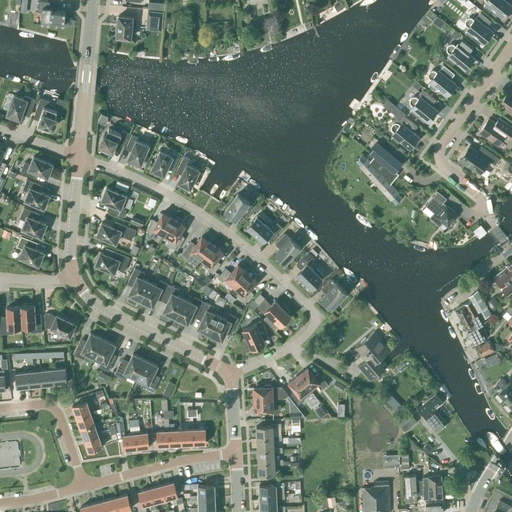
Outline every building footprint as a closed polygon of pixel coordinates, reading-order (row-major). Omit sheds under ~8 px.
[(505,0),(486,0),(484,2),(486,4),(483,6),(490,12),(492,9),(494,10),(498,14),(501,16),(500,17),(511,5),(505,0)] [(64,26),(65,11),(51,10),(51,8),(49,8),(49,2),(39,1),(38,11),(42,12),(41,24),(50,25),(50,22),(55,22),(55,25),(64,26)] [(149,1),(148,8),(164,10),(165,3),(149,1)] [(162,12),(147,10),(146,23),(149,24),(149,28),(160,29),(162,12)] [(491,21),(480,12),(476,17),(475,17),(473,20),(471,18),(468,18),(466,19),(465,22),(466,24),(468,26),(466,29),(467,30),(465,33),(471,38),(474,35),(482,42),(482,43),(492,31),(487,26),(491,21)] [(130,38),(131,32),(136,32),(137,25),(137,18),(132,17),(132,16),(118,15),(116,36),(120,36),(119,38),(127,39),(127,37),(130,38)] [(473,47),(462,38),(457,44),(457,43),(455,46),(452,44),(450,44),(447,45),(447,48),(447,51),(449,52),(447,55),(449,56),(446,59),(453,64),(455,61),(464,68),(463,69),(464,70),(474,57),(468,53),(473,47)] [(454,74),(443,65),(439,70),(438,70),(436,72),(434,71),(431,70),(429,72),(428,74),(429,77),(431,79),(429,81),(430,82),(428,85),(434,91),(437,88),(445,95),(445,96),(455,84),(450,79),(454,74)] [(415,81),(412,85),(417,90),(421,86),(415,81)] [(436,100),(423,89),(418,95),(419,97),(418,99),(416,97),(413,97),(411,98),(410,101),(410,103),(412,105),(410,108),(412,109),(410,112),(416,117),(418,114),(427,121),(426,122),(427,122),(437,110),(431,105),(436,100)] [(511,92),(508,90),(502,99),(509,104),(505,109),(511,114),(511,92)] [(23,98),(14,95),(6,114),(20,119),(23,112),(30,114),(35,100),(24,95),(23,98)] [(53,127),(57,118),(55,117),(57,111),(49,108),(51,102),(40,98),(34,116),(40,118),(37,125),(50,130),(51,127),(53,127)] [(58,98),(55,106),(61,108),(60,111),(64,112),(66,100),(63,99),(58,98)] [(387,99),(383,105),(390,111),(395,105),(387,99)] [(417,126),(404,115),(399,121),(401,123),(399,125),(397,123),(394,123),(392,124),(391,127),(392,130),(394,131),(392,134),(393,135),(391,138),(397,143),(400,140),(408,147),(408,148),(408,149),(418,136),(413,132),(417,126)] [(511,134),(511,126),(499,118),(495,123),(488,118),(476,136),(479,132),(497,145),(503,136),(508,140),(511,134)] [(121,133),(108,128),(106,135),(104,134),(100,143),(102,144),(100,148),(113,153),(118,142),(123,144),(128,133),(122,130),(121,133)] [(140,164),(149,145),(136,140),(138,137),(131,134),(127,146),(132,148),(128,159),(140,164)] [(396,173),(394,172),(402,162),(377,141),(369,151),(375,156),(371,162),(368,159),(359,167),(390,201),(399,193),(388,181),(396,173)] [(483,156),(469,146),(458,161),(467,167),(469,165),(479,173),(488,160),(495,165),(499,158),(488,150),(483,156)] [(172,157),(160,151),(151,169),(163,176),(168,165),(174,168),(179,156),(173,153),(172,157)] [(190,188),(199,170),(187,164),(190,158),(184,155),(177,169),(183,172),(177,182),(190,188)] [(47,177),(53,164),(33,156),(30,164),(24,162),(20,172),(34,178),(36,172),(47,177)] [(44,208),(49,195),(38,190),(40,185),(27,179),(22,190),(28,192),(24,200),(44,208)] [(123,217),(126,210),(124,209),(129,196),(106,187),(101,200),(112,204),(109,211),(123,217)] [(426,205),(435,213),(434,212),(433,213),(434,213),(430,218),(439,226),(442,222),(448,227),(458,214),(446,204),(446,205),(443,203),(446,199),(437,191),(426,205)] [(253,206),(237,193),(234,197),(233,196),(227,204),(228,205),(225,210),(236,219),(240,214),(244,218),(253,206)] [(259,204),(254,210),(257,213),(262,207),(259,204)] [(41,236),(46,223),(35,219),(38,213),(24,207),(19,218),(25,220),(22,228),(41,236)] [(163,236),(173,219),(162,212),(162,213),(157,222),(152,219),(146,230),(151,233),(153,230),(163,236)] [(271,228),(264,223),(266,221),(258,214),(247,226),(263,240),(266,236),(271,240),(283,227),(277,222),(271,228)] [(142,227),(144,221),(132,216),(130,222),(142,227)] [(173,219),(163,236),(170,240),(167,245),(177,250),(184,237),(179,234),(184,225),(184,226),(185,225),(173,219)] [(136,229),(115,221),(113,226),(102,222),(96,235),(116,243),(119,235),(132,240),(136,229)] [(479,236),(485,231),(480,225),(474,230),(479,236)] [(291,259),(298,252),(297,250),(300,247),(286,233),(275,244),(279,248),(275,252),(285,262),(290,258),(291,259)] [(39,265),(44,252),(33,247),(35,242),(21,236),(17,246),(22,249),(19,257),(25,259),(24,261),(32,264),(33,262),(39,265)] [(201,258),(212,243),(202,236),(201,236),(202,237),(196,245),(191,241),(181,254),(190,261),(195,254),(201,258)] [(212,243),(201,258),(211,265),(208,269),(213,273),(221,263),(216,259),(222,251),(222,252),(222,251),(212,243)] [(130,257),(113,250),(111,256),(100,252),(95,264),(101,267),(100,269),(108,272),(109,270),(114,272),(116,268),(124,271),(130,257)] [(314,270),(308,264),(314,257),(309,252),(296,265),(300,269),(296,273),(311,288),(323,275),(316,268),(314,270)] [(506,293),(511,288),(511,261),(493,277),(506,293)] [(235,286),(247,273),(238,264),(238,265),(231,272),(226,268),(218,277),(222,282),(226,278),(235,286)] [(140,300),(149,282),(142,278),(144,273),(135,268),(128,281),(133,284),(128,294),(140,300)] [(247,273),(235,286),(240,291),(236,295),(245,303),(253,294),(249,289),(256,282),(257,282),(247,273)] [(337,304),(344,297),(343,296),(346,292),(332,278),(321,289),(325,293),(321,297),(332,307),(336,303),(337,304)] [(163,298),(169,285),(160,280),(157,285),(149,282),(140,300),(153,306),(158,296),(163,298)] [(175,317),(184,299),(176,295),(179,290),(169,285),(163,298),(168,301),(163,311),(175,317)] [(481,320),(490,313),(477,290),(469,296),(481,320)] [(253,300),(258,304),(265,297),(260,293),(253,300)] [(500,304),(494,296),(485,303),(491,311),(500,304)] [(197,315),(204,302),(194,297),(192,302),(184,299),(175,317),(187,323),(192,312),(197,315)] [(253,299),(249,304),(253,309),(258,304),(253,300),(253,299)] [(271,304),(266,299),(257,307),(262,313),(265,310),(280,325),(291,313),(284,306),(282,307),(275,300),(271,304)] [(480,328),(478,325),(482,323),(470,301),(455,309),(467,330),(474,344),(488,336),(483,327),(480,328)] [(210,334),(219,315),(211,312),(214,306),(204,302),(197,315),(202,317),(197,328),(210,334)] [(20,306),(22,327),(30,326),(30,332),(42,331),(41,316),(35,317),(34,305),(20,306)] [(13,327),(22,327),(20,306),(7,307),(7,319),(1,319),(1,334),(14,333),(13,327)] [(56,316),(51,313),(44,314),(45,328),(51,327),(56,330),(55,332),(63,335),(64,333),(70,336),(76,324),(57,315),(56,316)] [(219,315),(210,334),(222,340),(227,329),(232,332),(239,318),(229,313),(226,319),(219,315)] [(251,348),(264,342),(262,337),(267,334),(261,320),(243,329),(245,333),(243,334),(247,343),(249,342),(251,348)] [(369,381),(387,365),(381,358),(390,349),(374,331),(354,348),(365,360),(357,367),(369,381)] [(94,357),(103,338),(91,332),(86,343),(80,340),(74,354),(84,359),(86,354),(94,357)] [(103,338),(94,357),(101,361),(98,366),(108,371),(115,358),(110,355),(115,344),(103,338)] [(492,344),(489,339),(475,346),(480,356),(494,349),(495,351),(500,348),(496,341),(492,344)] [(136,378),(145,359),(133,353),(128,364),(121,361),(114,374),(126,380),(128,374),(136,378)] [(145,359),(136,378),(143,382),(141,387),(152,393),(159,379),(152,376),(157,365),(145,359)] [(42,385),(40,371),(40,367),(35,367),(35,371),(31,372),(33,386),(42,385)] [(298,375),(311,391),(320,384),(323,389),(328,384),(319,372),(314,376),(308,368),(308,367),(298,375)] [(54,369),(55,383),(67,382),(65,368),(54,369)] [(42,385),(55,383),(54,369),(40,371),(42,385)] [(17,388),(33,386),(31,372),(15,373),(17,388)] [(106,384),(110,376),(105,373),(101,381),(106,384)] [(302,398),(311,391),(298,375),(288,382),(289,383),(295,391),(291,394),(298,404),(303,400),(302,398)] [(341,391),(345,386),(336,381),(333,386),(341,391)] [(511,408),(511,383),(511,381),(498,392),(511,408)] [(254,387),(254,399),(275,398),(285,398),(288,395),(284,390),(274,390),(274,386),(270,386),(270,385),(265,385),(265,387),(254,387)] [(442,402),(435,394),(417,408),(424,416),(424,417),(435,431),(446,422),(434,408),(442,402)] [(275,398),(254,399),(255,411),(281,410),(280,404),(275,405),(275,398)] [(76,417),(90,412),(86,400),(72,405),(76,417)] [(396,401),(390,407),(396,413),(402,407),(396,401)] [(80,428),(94,423),(90,412),(76,417),(80,428)] [(125,449),(137,448),(134,419),(129,420),(130,433),(123,434),(125,449)] [(134,419),(137,448),(149,446),(147,431),(140,432),(138,419),(134,419)] [(84,439),(98,434),(94,423),(80,428),(84,439)] [(182,444),(181,429),(175,429),(174,423),(169,423),(169,424),(170,444),(182,444)] [(257,439),(282,438),(281,435),(273,436),(272,428),(281,428),(281,423),(272,424),(272,425),(256,426),(257,439)] [(157,445),(170,444),(169,424),(164,424),(164,430),(156,430),(157,445)] [(182,444),(194,443),(193,428),(181,429),(182,444)] [(193,428),(194,443),(206,443),(205,428),(193,428)] [(98,434),(84,439),(88,451),(102,446),(98,434)] [(257,452),(282,451),(282,447),(273,448),(273,440),(282,440),(282,438),(257,439),(257,452)] [(258,464),(283,462),(282,459),(274,459),(274,452),(282,452),(282,451),(257,452),(258,464)] [(401,466),(401,454),(390,454),(391,467),(401,466)] [(283,462),(258,464),(258,475),(274,474),(274,464),(283,463),(283,462)] [(416,492),(416,486),(415,479),(415,473),(405,474),(406,493),(416,492)] [(423,494),(423,498),(442,497),(441,475),(422,476),(422,479),(415,479),(416,486),(417,494),(423,494)] [(161,484),(165,499),(177,496),(173,481),(161,484)] [(276,495),(276,494),(275,494),(275,487),(284,487),(284,482),(275,482),(275,484),(259,485),(259,496),(276,495)] [(388,486),(388,482),(374,482),(374,487),(370,487),(370,488),(362,488),(362,511),(389,511),(388,486)] [(198,496),(214,495),(214,484),(198,485),(198,483),(189,484),(189,488),(197,488),(198,495),(198,496)] [(155,502),(165,499),(161,484),(151,487),(155,502)] [(142,505),(155,502),(151,487),(138,491),(142,505)] [(403,494),(404,503),(406,503),(414,502),(414,493),(403,494)] [(119,511),(124,511),(124,510),(130,508),(127,494),(115,497),(119,511)] [(276,507),(276,506),(276,499),(284,498),(284,494),(276,494),(276,495),(259,496),(260,508),(276,507)] [(215,508),(214,495),(198,496),(198,495),(190,495),(190,500),(198,500),(198,507),(198,508),(215,508)] [(334,496),(326,497),(326,498),(327,502),(328,506),(336,505),(334,498),(334,496)] [(107,511),(116,511),(119,511),(115,497),(104,500),(107,511)] [(107,511),(104,500),(92,503),(94,511),(107,511)] [(507,511),(510,505),(499,500),(496,506),(507,511)] [(442,511),(442,501),(420,503),(420,504),(418,505),(418,507),(426,507),(426,511),(442,511)] [(82,511),(94,511),(92,503),(81,506),(82,511)]
